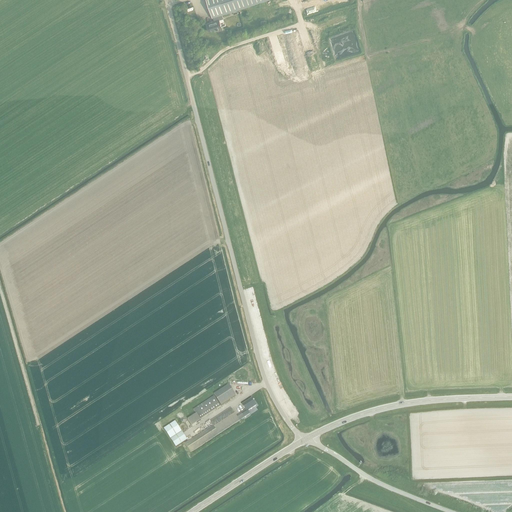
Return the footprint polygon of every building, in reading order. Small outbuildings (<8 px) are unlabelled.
[(206,0),(212,18),(214,17),(215,21),(210,23),(206,24),(208,31),(217,29),(218,32),(222,30),(221,27),(219,20),(223,19),(222,15),(238,9),(264,1),(267,0),(206,0)] [(214,395),(221,405),(235,396),(228,385),(214,395)] [(196,414),(188,420),(192,427),(201,421),(200,420),(221,407),(214,396),(193,410),(196,414)] [(250,414),(248,411),(256,405),(254,402),(252,398),(242,405),(246,410),(237,416),(231,408),(210,421),(213,425),(185,444),(191,452),(239,421),(250,414)] [(164,429),(176,448),(187,440),(175,422),(164,429)]
